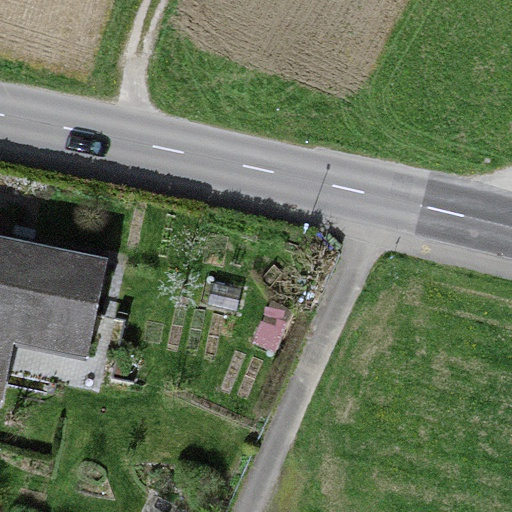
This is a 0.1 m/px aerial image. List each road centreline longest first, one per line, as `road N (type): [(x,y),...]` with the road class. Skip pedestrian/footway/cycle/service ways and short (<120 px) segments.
road 1 (secondary): [(511,229),(0,115)]
road 2 (track): [(134,142),(134,81),(154,0)]
